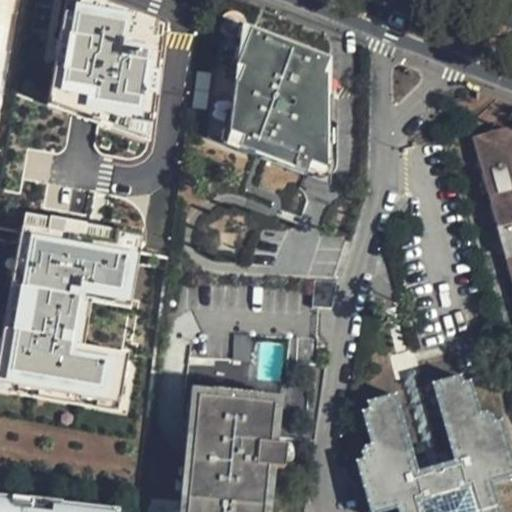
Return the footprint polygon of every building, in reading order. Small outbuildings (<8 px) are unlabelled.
[(151,29),(58,1),(34,92),(133,131),(151,29)] [(235,12),(212,127),(321,170),(317,46),(235,12)] [(511,131),(508,129),(472,139),(478,160),(511,280),(511,131)] [(511,280),(478,160),(458,166),(511,359),(511,280)] [(121,244),(13,224),(0,296),(0,382),(93,400),(101,358),(47,348),(58,289),(111,299),(121,244)] [(333,303),(338,276),(315,275),(313,302),(333,303)] [(250,335),(237,335),(236,360),(249,360),(250,335)] [(500,511),(491,477),(511,470),(511,455),(500,414),(495,416),(479,408),(469,374),(462,376),(460,369),(431,377),(453,455),(416,465),(395,388),(365,396),(367,403),(359,405),(369,438),(359,452),(353,454),(369,511),(394,505),(396,511),(500,511)] [(238,388),(192,388),(180,511),(273,511),(276,465),(288,466),(292,438),(279,436),(283,396),(238,388)]
